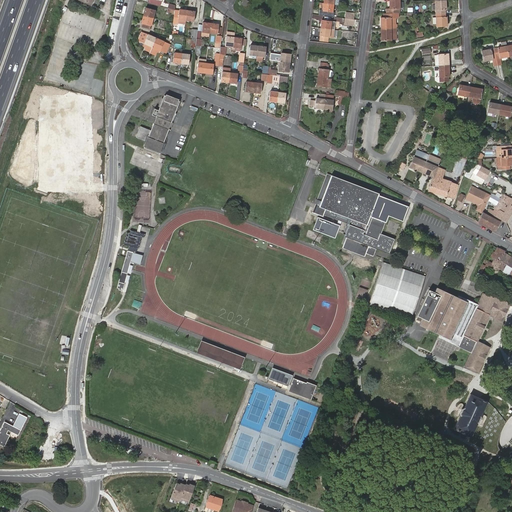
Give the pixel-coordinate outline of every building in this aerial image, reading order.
[(400,13),(399,0),(389,0),(389,8),(387,9),(387,13),(398,13),(400,13)] [(446,9),(445,0),(435,1),(436,14),(445,13),(444,9),(446,9)] [(333,4),(324,3),(321,2),(320,7),(324,8),(323,10),(320,10),(319,15),(334,17),(335,12),(332,12),(333,4)] [(144,15),(153,18),(155,10),(146,8),(144,15)] [(186,20),(188,10),(179,9),(178,19),(178,23),(186,24),(186,20)] [(195,11),(188,10),(186,20),(194,21),(195,11)] [(381,29),(396,29),(395,24),(395,17),(398,17),(398,13),(387,13),(384,13),(384,18),(381,18),(381,29)] [(445,13),(436,14),(436,17),(436,24),(436,26),(447,26),(446,17),(445,17),(445,13)] [(150,29),(153,18),(144,15),(142,23),(142,27),(150,29)] [(354,19),(345,18),(344,25),(353,26),(353,25),(354,19)] [(330,29),(334,29),(335,22),(322,20),(321,28),(330,29)] [(210,32),(211,23),(203,22),(202,31),(210,32)] [(219,24),(211,23),(210,32),(218,33),(219,24)] [(177,36),(178,36),(181,36),(181,33),(181,32),(179,32),(179,28),(178,27),(173,27),(173,34),(177,35),(177,36)] [(330,29),(321,28),(320,36),(321,36),(320,40),(327,41),(328,37),(329,37),(330,29)] [(396,29),(381,29),(381,41),(391,40),(391,39),(396,39),(396,29)] [(150,51),(156,38),(142,32),(138,40),(145,42),(144,43),(147,44),(146,46),(145,48),(150,51)] [(233,47),(234,37),(226,36),(225,45),(233,47)] [(242,38),(234,37),(233,47),(240,47),(241,48),(242,38)] [(164,42),(156,38),(150,51),(150,52),(155,55),(157,52),(158,49),(160,50),(166,53),(170,44),(164,42)] [(507,46),(506,41),(500,42),(501,47),(494,48),(496,57),(499,57),(500,58),(509,56),(507,46)] [(257,55),(258,46),(250,45),(249,54),(257,55)] [(266,47),(258,46),(257,55),(256,61),(261,61),(262,56),(265,56),(266,47)] [(496,57),(494,48),(482,51),(483,61),(493,59),(493,58),(496,57)] [(280,61),(289,63),(290,53),(281,52),(280,61)] [(181,63),(182,54),(174,53),(173,62),(181,63)] [(190,55),(182,54),(181,63),(188,64),(190,55)] [(439,65),(449,65),(448,54),(438,54),(439,65)] [(206,63),(206,59),(201,59),(200,63),(198,62),(197,72),(204,73),(206,63)] [(208,64),(206,63),(204,73),(212,74),(214,65),(211,64),(211,62),(208,61),(208,64)] [(288,71),(289,63),(280,61),(279,70),(288,71)] [(328,71),(328,69),(326,69),(327,64),(320,63),(319,68),(317,86),(326,87),(328,71)] [(450,76),(449,65),(439,65),(434,66),(435,70),(439,70),(440,81),(449,81),(449,76),(450,76)] [(269,67),(268,75),(276,76),(276,70),(271,70),(271,67),(269,67)] [(229,82),(230,73),(222,72),(221,81),(229,82)] [(238,74),(230,73),(229,82),(237,83),(238,74)] [(268,75),(267,80),(267,82),(271,83),(272,81),(279,82),(279,81),(280,76),(276,76),(268,75)] [(252,92),(253,82),(246,81),(245,91),(252,92)] [(262,83),(253,82),(252,92),(260,93),(262,83)] [(458,95),(469,97),(471,87),(461,85),(458,95)] [(471,87),(469,97),(473,98),(473,100),(473,101),(474,102),(474,103),(475,103),(476,103),(477,103),(478,103),(479,102),(480,101),(480,100),(482,89),(471,87)] [(276,102),(278,92),(270,91),(269,101),(276,102)] [(450,95),(444,91),(441,96),(447,100),(450,95)] [(285,93),(278,92),(276,102),(284,103),(285,93)] [(158,153),(179,99),(164,93),(160,103),(158,102),(157,106),(158,107),(157,109),(153,107),(151,114),(155,115),(149,129),(140,125),(135,136),(145,140),(142,147),(158,153)] [(323,109),(325,99),(324,99),(325,94),(319,94),(319,98),(316,98),(315,100),(310,100),(310,106),(315,107),(315,108),(323,109)] [(333,96),(325,95),(325,99),(323,109),(332,110),(333,101),(333,96)] [(487,112),(499,114),(501,104),(490,102),(487,112)] [(501,104),(499,114),(510,116),(511,107),(501,104)] [(497,150),(497,157),(511,157),(511,149),(509,149),(509,146),(501,146),(501,149),(501,150),(497,150)] [(409,167),(422,172),(425,162),(429,155),(416,149),(413,157),(409,167)] [(434,177),(437,167),(441,159),(429,155),(425,162),(422,172),(430,175),(433,176),(434,177)] [(511,157),(497,157),(498,169),(511,169),(511,166),(511,157)] [(490,170),(482,166),(477,175),(485,179),(490,170)] [(442,178),(445,170),(437,167),(434,177),(433,176),(428,190),(454,199),(458,184),(442,178)] [(322,201),(331,177),(326,175),(317,199),(322,201)] [(393,217),(397,202),(331,177),(322,201),(317,199),(316,199),(315,203),(316,204),(313,212),(323,216),(324,215),(349,225),(345,237),(347,237),(343,248),(365,256),(366,254),(373,256),(376,248),(381,250),(386,235),(380,233),(385,222),(386,222),(389,215),(393,217)] [(473,199),(473,201),(480,205),(485,193),(472,186),(467,196),(473,199)] [(481,212),(490,195),(485,193),(480,205),(477,210),(481,212)] [(499,210),(504,202),(502,201),(491,194),(487,203),(495,208),(499,210)] [(494,211),(492,214),(506,222),(511,210),(511,198),(506,195),(502,201),(504,202),(499,210),(495,208),(494,211)] [(182,196),(176,202),(178,204),(184,198),(182,196)] [(408,206),(397,202),(393,217),(403,220),(408,206)] [(479,221),(494,230),(496,230),(500,221),(483,212),(482,213),(479,221)] [(339,225),(317,217),(313,229),(335,238),(339,225)] [(127,232),(123,244),(129,246),(137,248),(138,249),(142,237),(144,237),(145,234),(140,233),(142,225),(139,224),(137,232),(130,230),(129,233),(127,232)] [(389,253),(394,238),(386,235),(381,250),(389,253)] [(129,246),(128,251),(133,252),(131,262),(140,264),(143,255),(136,253),(137,248),(129,246)] [(505,251),(500,248),(500,249),(497,248),(495,250),(498,252),(497,253),(495,257),(500,260),(504,252),(505,251)] [(131,262),(133,252),(128,251),(127,251),(117,288),(119,289),(119,290),(123,291),(125,284),(125,283),(125,281),(127,275),(128,271),(130,265),(131,262)] [(504,252),(500,260),(511,267),(511,256),(504,252)] [(497,267),(509,276),(510,274),(511,271),(511,267),(500,260),(495,257),(492,263),(491,264),(497,267)] [(425,275),(383,261),(368,305),(411,320),(425,275)] [(356,298),(365,300),(368,289),(358,287),(356,298)] [(435,293),(428,290),(416,316),(418,317),(416,320),(420,322),(420,324),(427,327),(426,329),(440,335),(439,337),(458,346),(471,352),(464,368),(477,373),(489,347),(477,341),(489,315),(502,321),(510,303),(484,293),(478,304),(461,296),(459,295),(458,297),(457,297),(437,288),(435,293)] [(134,300),(132,306),(140,309),(142,303),(134,300)] [(244,357),(201,341),(197,353),(240,370),(244,357)] [(291,376),(273,369),(269,378),(288,385),(291,376)] [(306,397),(305,397),(310,399),(315,386),(307,383),(306,384),(294,379),(290,387),(294,388),(293,391),(306,397)] [(289,391),(305,397),(306,397),(293,391),(294,388),(290,387),(289,391)] [(511,396),(494,388),(491,393),(487,402),(470,394),(464,408),(462,409),(460,413),(461,415),(455,429),(471,437),(469,442),(466,449),(473,453),(478,455),(511,467),(511,396)] [(2,432),(0,431),(0,430),(0,444),(4,447),(10,436),(6,434),(8,431),(18,436),(20,430),(27,418),(19,414),(13,426),(4,422),(2,427),(4,428),(2,432)] [(180,499),(185,486),(180,484),(179,485),(176,484),(171,498),(179,502),(180,499)] [(188,502),(194,487),(189,485),(189,486),(185,485),(185,486),(180,499),(188,502)] [(222,500),(210,496),(205,510),(210,511),(212,511),(214,510),(218,511),(222,500)] [(250,511),(252,506),(236,500),(233,509),(239,511),(250,511)] [(188,510),(192,511),(193,511),(197,505),(191,503),(188,510)]
